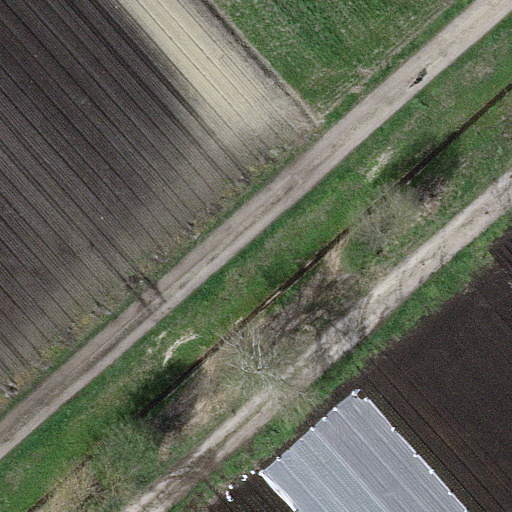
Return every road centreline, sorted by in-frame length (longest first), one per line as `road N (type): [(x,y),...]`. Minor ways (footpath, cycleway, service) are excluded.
road 1 (track): [(511,0),(0,453)]
road 2 (track): [(511,168),(120,511)]
